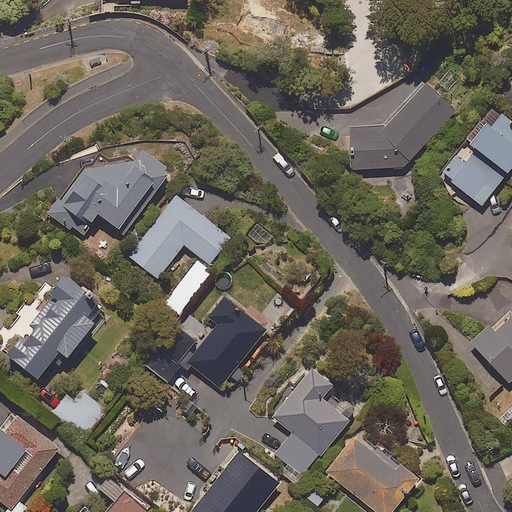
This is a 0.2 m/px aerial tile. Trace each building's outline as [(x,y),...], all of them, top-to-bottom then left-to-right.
[(468,77),(454,64),(437,83),(450,96),(468,77)] [(383,100),(392,110),(377,123),(351,125),(354,167),(404,165),(457,110),(427,80),(408,96),(399,86),(383,100)] [(469,138),(479,146),(469,158),(459,151),(444,172),(483,204),(510,169),(511,166),(511,120),(493,106),(469,138)] [(91,220),(99,210),(119,226),(148,189),(153,193),(172,168),(145,147),(135,158),(95,166),(87,165),(65,197),(60,194),(48,211),(74,230),(86,216),(91,220)] [(232,235),(177,193),(129,255),(158,277),(185,243),(210,262),(232,235)] [(213,270),(198,258),(165,302),(180,314),(213,270)] [(55,292),(30,323),(34,326),(27,336),(23,332),(19,337),(16,335),(5,349),(39,376),(61,348),(68,354),(96,319),(86,311),(98,295),(67,270),(52,289),(55,292)] [(268,328),(225,293),(207,316),(217,324),(187,361),(220,387),(268,328)] [(511,378),(511,311),(496,327),(491,323),(472,340),(510,380),(511,378)] [(183,363),(170,354),(157,372),(169,381),(183,363)] [(276,453),(287,462),(281,471),(295,482),(319,452),(321,454),(351,418),(323,396),(335,382),(313,364),(273,415),(293,431),(276,453)] [(80,441),(108,409),(78,382),(49,414),(80,441)] [(0,429),(0,498),(9,505),(4,511),(19,511),(25,505),(19,500),(61,448),(15,411),(0,429)] [(391,511),(422,476),(363,428),(328,471),(377,511),(391,511)] [(256,511),(281,481),(239,448),(190,511),(191,511),(256,511)] [(146,511),(150,508),(110,475),(100,487),(116,501),(110,508),(103,502),(94,511),(146,511)]
